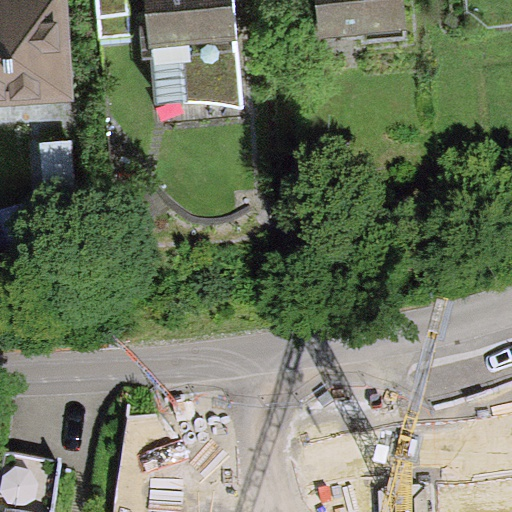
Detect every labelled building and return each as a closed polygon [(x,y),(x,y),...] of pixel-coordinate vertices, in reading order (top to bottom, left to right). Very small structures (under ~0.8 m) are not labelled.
[(0,0),(0,98),(66,95),(61,0),(0,0)] [(230,65),(224,0),(135,0),(142,72),(230,65)] [(397,4),(396,0),(309,0),(310,10),(397,4)] [(511,511),(511,400),(467,402),(470,511),(511,511)] [(241,440),(169,426),(156,511),(356,511),(362,434),(241,440)] [(67,511),(72,487),(2,475),(0,485),(0,511),(67,511)]
